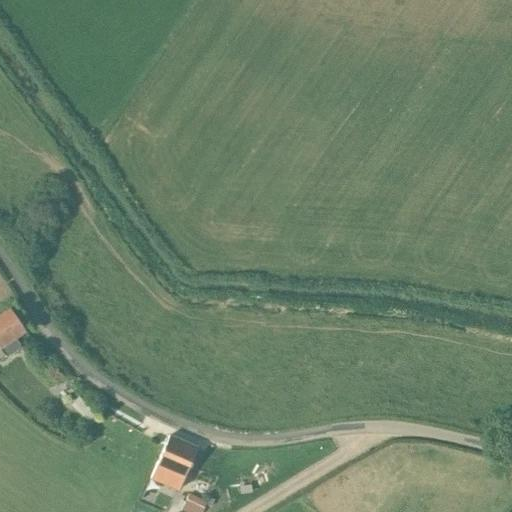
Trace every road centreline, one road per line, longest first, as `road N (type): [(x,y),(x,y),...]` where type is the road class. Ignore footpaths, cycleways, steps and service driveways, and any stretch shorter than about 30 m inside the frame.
road 1 (unclassified): [(0,274),(86,391),(174,435),(251,443),(393,429),(511,452)]
road 2 (unknown): [(369,431),(240,511)]
